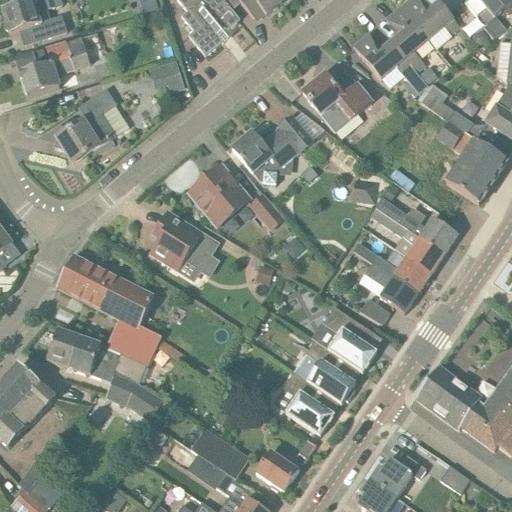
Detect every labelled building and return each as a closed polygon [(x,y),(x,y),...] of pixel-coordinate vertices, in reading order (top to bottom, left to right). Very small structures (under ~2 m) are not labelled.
[(32,2),(32,4),(2,12),(6,23),(3,26),(5,32),(9,33),(10,37),(18,34),(24,54),(68,40),(62,20),(51,24),(47,13),(62,8),(60,2),(59,0),(32,0),(33,2),(32,2)] [(175,0),(187,14),(181,19),(194,34),(188,39),(205,59),(223,44),(217,37),(225,31),(227,33),(240,23),(233,14),(220,0),(175,0)] [(283,3),(280,0),(220,0),(233,14),(242,7),(253,20),(262,12),(265,17),(283,3)] [(431,13),(420,0),(413,0),(402,10),(430,43),(445,31),(450,38),(460,30),(440,6),(431,13)] [(488,27),(511,7),(511,6),(506,0),(477,0),(487,12),(480,17),(488,27)] [(417,77),(427,69),(415,55),(430,43),(402,10),(387,23),(400,39),(392,46),(417,77)] [(114,53),(108,33),(97,37),(96,35),(66,44),(66,45),(48,51),(53,67),(20,76),(27,101),(61,90),(58,80),(105,63),(103,57),(114,53)] [(383,53),(370,37),(354,50),(381,83),(397,71),(408,85),(417,77),(392,46),(383,53)] [(19,71),(38,65),(35,54),(15,59),(19,71)] [(158,101),(186,93),(177,64),(150,73),(158,101)] [(429,88),(439,80),(431,70),(422,78),(429,88)] [(344,102),(325,77),(302,95),(337,136),(351,125),(372,107),(359,91),(344,102)] [(418,97),(427,89),(417,77),(408,85),(418,97)] [(424,95),(417,104),(449,126),(456,115),(443,107),(448,99),(432,88),(424,95)] [(511,114),(511,89),(507,89),(507,94),(499,106),(511,114)] [(72,167),(115,140),(106,126),(121,116),(106,92),(79,110),(86,122),(56,142),(72,167)] [(511,144),(511,114),(499,106),(485,127),(486,127),(475,143),(499,160),(511,143),(511,144)] [(473,127),(456,115),(449,126),(464,136),(467,138),(473,127)] [(289,170),(318,146),(296,120),(262,148),(252,135),(232,152),(252,176),(265,165),(278,180),(289,170)] [(439,141),(454,151),(464,136),(449,126),(439,141)] [(479,207),(507,165),(499,160),(475,143),(467,138),(464,136),(454,151),(464,158),(446,186),(479,207)] [(218,229),(249,203),(221,170),(190,196),(218,229)] [(375,211),(378,185),(355,182),(352,209),(375,211)] [(384,201),(385,202),(391,206),(400,193),(393,188),(384,201)] [(270,233),(284,222),(263,198),(250,209),(270,233)] [(429,232),(385,202),(380,209),(447,254),(458,238),(435,223),(429,232)] [(433,275),(447,254),(380,209),(372,222),(404,244),(399,251),(410,259),(433,275)] [(218,265),(209,260),(217,247),(167,215),(154,235),(155,240),(159,242),(150,256),(179,274),(185,264),(209,279),(218,265)] [(0,273),(7,268),(0,259),(0,257),(13,248),(0,230),(0,273)] [(360,245),(354,254),(375,269),(381,260),(360,245)] [(433,275),(410,259),(401,273),(381,260),(375,269),(417,297),(433,275)] [(148,368),(156,352),(161,342),(138,332),(154,301),(72,261),(58,291),(119,323),(106,350),(148,368)] [(270,289),(275,273),(261,269),(257,285),(270,289)] [(404,317),(417,297),(375,269),(369,278),(388,292),(382,301),(404,317)] [(283,293),(289,295),(294,292),(296,286),(286,282),(283,293)] [(385,329),(392,316),(370,303),(363,315),(385,329)] [(363,376),(377,355),(358,342),(365,331),(334,310),(323,327),(338,337),(328,353),(340,361),(363,376)] [(66,370),(78,340),(60,335),(61,332),(58,331),(47,364),(66,370)] [(142,387),(148,368),(106,350),(101,349),(101,348),(78,340),(66,370),(90,379),(91,378),(107,384),(109,377),(142,387)] [(348,405),(356,394),(352,392),(356,386),(333,371),(340,361),(328,353),(315,344),(306,357),(319,366),(307,384),(307,385),(319,393),(341,408),(345,403),(348,405)] [(41,388),(19,367),(0,388),(0,396),(34,426),(56,400),(42,387),(41,388)] [(462,432),(479,406),(481,402),(438,371),(416,402),(418,404),(462,432)] [(511,372),(485,410),(479,406),(462,432),(471,438),(494,454),(497,450),(511,460),(511,458),(511,372)] [(152,423),(165,402),(142,387),(109,377),(107,384),(112,386),(107,400),(128,408),(152,423)] [(318,394),(295,378),(274,410),(288,419),(288,421),(323,443),(337,421),(311,404),(318,394)] [(31,429),(34,426),(0,396),(0,444),(9,452),(25,434),(23,432),(28,426),(31,429)] [(224,431),(239,409),(230,403),(215,425),(224,431)] [(238,484),(252,463),(208,433),(193,455),(217,470),(238,484)] [(307,461),(316,448),(308,443),(299,456),(307,461)] [(28,497),(60,453),(48,444),(18,487),(28,497)] [(284,464),(271,456),(258,477),(285,495),(302,468),(288,459),(284,464)] [(425,473),(406,460),(400,469),(388,461),(381,472),(380,471),(371,484),(397,502),(413,478),(419,483),(425,473)] [(461,497),(470,482),(450,468),(440,483),(461,497)] [(238,484),(217,470),(207,484),(233,502),(231,505),(240,510),(238,511),(259,511),(251,506),(257,496),(238,484)] [(41,483),(29,497),(45,511),(50,511),(63,498),(41,483)] [(390,511),(397,502),(371,484),(362,497),(364,499),(357,509),(361,511),(390,511)] [(45,511),(26,495),(12,510),(14,511),(45,511)]
